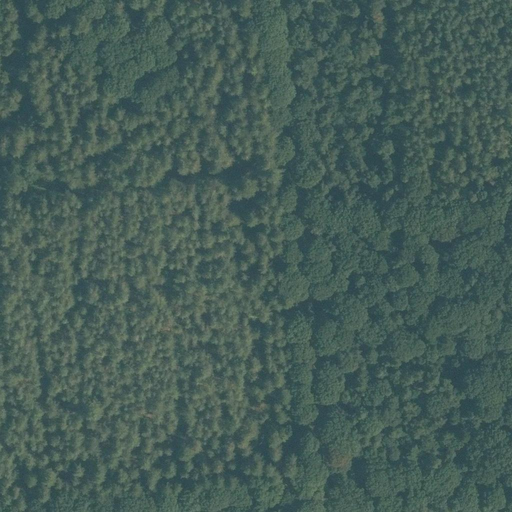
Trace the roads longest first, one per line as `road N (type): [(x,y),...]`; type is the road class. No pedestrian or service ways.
road 1 (track): [(329,482),(296,155)]
road 2 (track): [(296,155),(0,186)]
road 3 (track): [(59,511),(329,482)]
road 4 (track): [(329,482),(511,464)]
road 5 (track): [(296,155),(283,0)]
